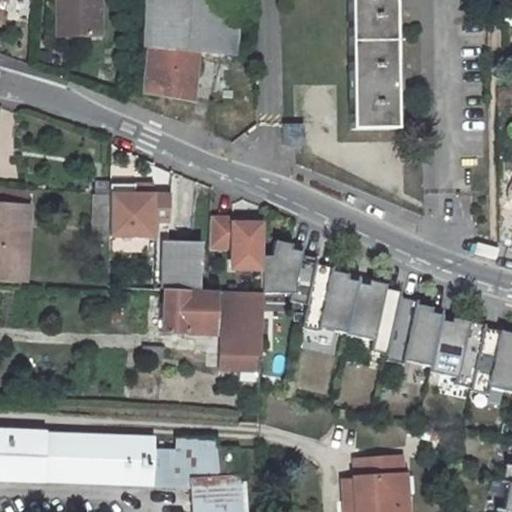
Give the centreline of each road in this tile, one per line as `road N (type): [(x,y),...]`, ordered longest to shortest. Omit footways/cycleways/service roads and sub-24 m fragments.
road 1 (residential): [(268,185),(62,100),(0,85)]
road 2 (residential): [(447,262),(443,0)]
road 3 (residential): [(447,262),(268,185)]
road 4 (residential): [(264,0),(268,185)]
